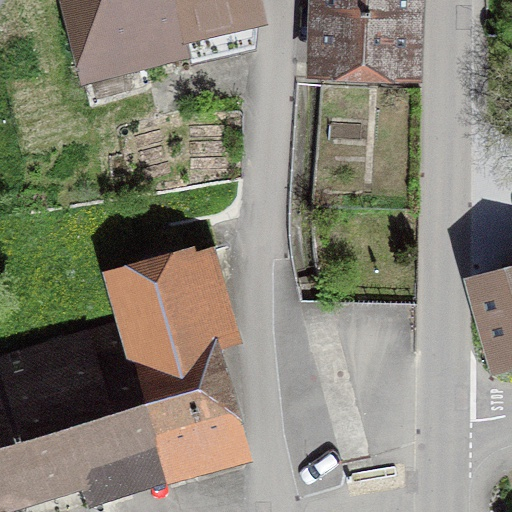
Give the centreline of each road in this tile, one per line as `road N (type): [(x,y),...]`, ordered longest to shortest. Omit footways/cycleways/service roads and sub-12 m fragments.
road 1 (residential): [(278,0),(263,192),(277,511)]
road 2 (tertiary): [(447,0),(439,435)]
